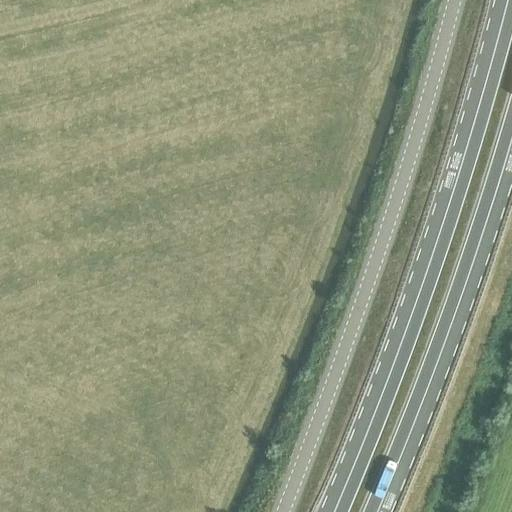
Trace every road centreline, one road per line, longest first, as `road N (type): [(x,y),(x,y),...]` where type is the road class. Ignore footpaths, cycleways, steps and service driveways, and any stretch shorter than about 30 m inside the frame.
road 1 (primary): [(505,0),(429,265),(332,511)]
road 2 (unclassified): [(282,511),(380,244),(452,0)]
road 3 (primary): [(375,511),(470,271),(511,137)]
